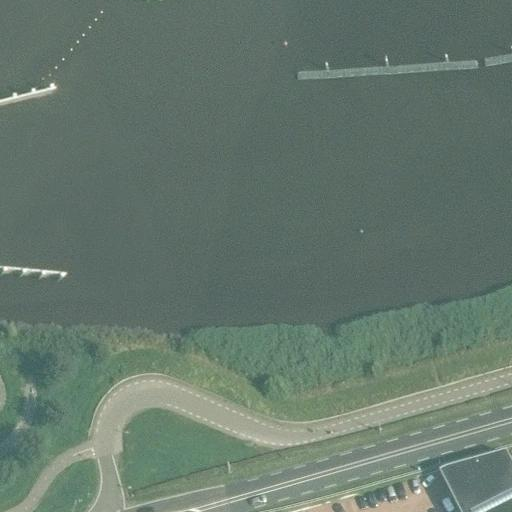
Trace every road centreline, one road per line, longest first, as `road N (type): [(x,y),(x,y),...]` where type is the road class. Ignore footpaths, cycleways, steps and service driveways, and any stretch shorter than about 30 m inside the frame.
road 1 (unclassified): [(511,379),(285,438),(161,390),(136,390),(115,404),(106,425),(106,511)]
road 2 (primary): [(511,421),(194,511)]
